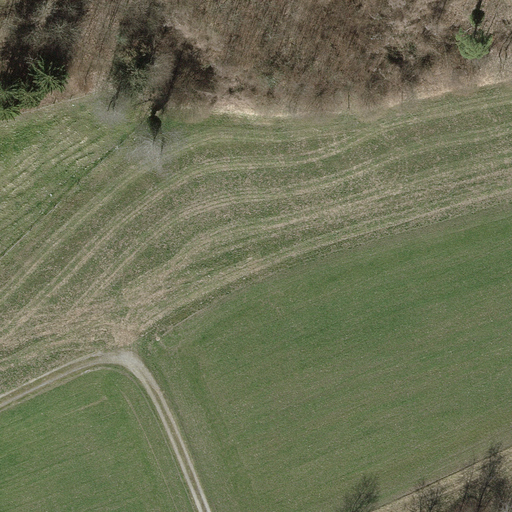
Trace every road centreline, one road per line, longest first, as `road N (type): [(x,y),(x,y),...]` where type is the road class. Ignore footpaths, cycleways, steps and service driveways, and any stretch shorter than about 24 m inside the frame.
road 1 (track): [(206,511),(155,388),(133,360),(99,360),(0,404)]
road 2 (track): [(511,437),(349,511)]
